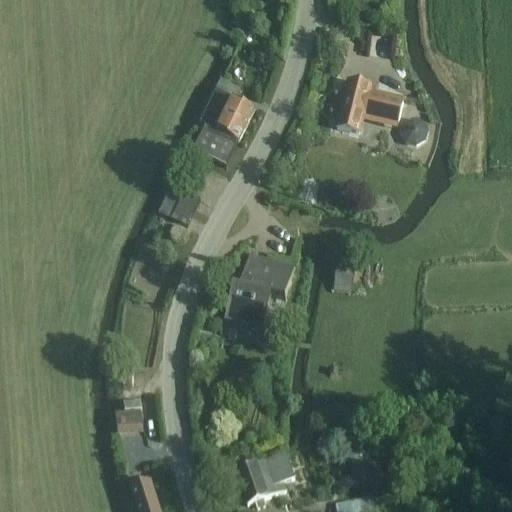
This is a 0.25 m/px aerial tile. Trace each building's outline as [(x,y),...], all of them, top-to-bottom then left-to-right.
[(245,0),(245,8),(249,8),(262,9),(262,0),(245,0)] [(225,169),(254,111),(234,102),(239,92),(221,83),(200,125),(205,129),(193,153),(225,169)] [(359,137),(362,123),(397,132),(404,102),(370,93),(371,90),(346,84),(335,131),(359,137)] [(416,149),(425,143),(427,133),(422,124),(411,121),(402,127),(399,137),(405,147),(416,149)] [(169,191),(157,216),(186,230),(200,202),(181,192),(179,196),(169,191)] [(96,238),(101,235),(105,231),(107,225),(107,219),(105,213),(101,208),(96,205),(90,204),(84,204),(79,207),(75,211),(73,216),(72,222),(73,227),(75,232),(79,236),(84,239),(90,240),(96,238)] [(285,304),(292,280),(294,271),(249,258),(240,290),(232,288),(223,321),(262,332),(271,300),(285,304)] [(354,265),(336,263),(333,290),(351,292),(354,265)] [(354,494),(375,491),(375,489),(385,487),(380,461),(371,462),(364,418),(345,421),(345,417),(335,418),(335,416),(326,418),(328,431),(343,429),(344,438),(354,494)] [(235,474),(246,508),(287,494),(284,485),(294,482),(285,457),(235,474)] [(158,511),(149,480),(129,486),(130,490),(136,511),(158,511)] [(336,511),(374,511),(372,501),(336,507),(336,511)]
